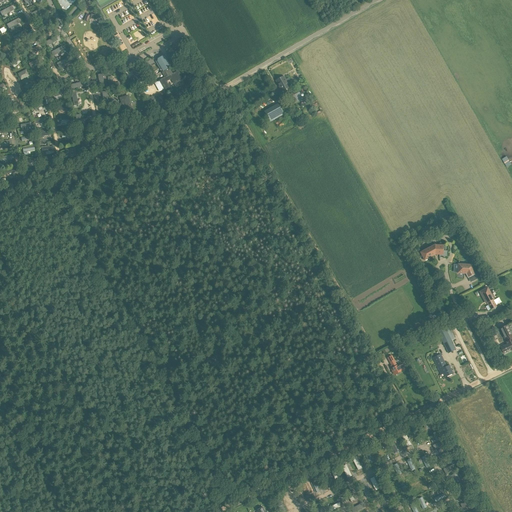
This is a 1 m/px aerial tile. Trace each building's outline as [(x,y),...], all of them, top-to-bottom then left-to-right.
[(112,14),(129,5),(127,1),(110,10),(112,14)] [(140,11),(142,16),(152,10),(150,5),(140,11)] [(11,6),(0,11),(0,12),(2,16),(7,13),(12,10),(10,7),(11,6)] [(42,8),(31,14),(33,18),(38,15),(43,12),(41,8),(42,8)] [(133,10),(121,15),(122,20),(128,17),(128,18),(123,20),(125,24),(137,19),(133,10)] [(149,28),(162,23),(158,15),(146,20),(149,28)] [(17,18),(6,24),(8,28),(14,26),(13,25),(19,22),(17,19),(17,18)] [(48,19),(37,25),(39,29),(44,26),(44,25),(49,23),(47,19),(48,19)] [(130,34),(142,27),(140,24),(128,30),(130,34)] [(136,33),(140,42),(148,38),(144,30),(136,33)] [(24,31),(13,37),(15,41),(20,38),(25,35),(24,31)] [(56,35),(45,41),(47,45),(52,43),(52,42),(57,39),(56,36),(56,35)] [(62,45),(51,51),(53,55),(58,52),(63,49),(61,45),(62,45)] [(38,46),(27,52),(29,56),(34,53),(39,50),(37,47),(38,46)] [(68,56),(57,63),(59,66),(64,64),(64,63),(70,60),(68,57),(68,56)] [(159,59),(158,61),(163,71),(165,70),(168,76),(159,80),(166,92),(171,90),(169,87),(183,79),(178,71),(172,74),(169,68),(170,67),(165,57),(162,57),(159,59)] [(40,58),(28,63),(30,67),(36,65),(41,62),(39,59),(40,58)] [(140,82),(136,73),(132,75),(133,76),(130,78),(134,85),(140,82)] [(48,74),(37,80),(39,84),(44,81),(49,78),(47,75),(48,74)] [(112,76),(107,77),(109,88),(120,87),(119,82),(113,83),(112,76)] [(283,77),(276,81),(282,92),(289,88),(287,84),(288,84),(285,80),(283,77)] [(260,88),(258,89),(261,96),(267,93),(264,88),(261,90),(260,88)] [(61,96),(67,94),(65,90),(66,90),(66,89),(54,94),(55,98),(61,96)] [(298,91),(286,97),(290,106),(303,99),(298,91)] [(152,97),(149,98),(151,105),(162,102),(159,95),(153,97),(153,96),(151,97),(152,97)] [(127,96),(119,98),(124,113),(132,111),(127,96)] [(45,100),(33,106),(35,111),(42,107),(43,108),(45,107),(45,106),(47,105),(45,100)] [(314,100),(301,109),(304,114),(317,106),(314,100)] [(278,104),(264,112),(270,122),(284,114),(278,104)] [(282,119),(275,123),(278,128),(285,124),(282,119)] [(78,156),(76,147),(65,150),(65,151),(66,154),(72,153),(73,156),(73,157),(74,157),(78,156)] [(434,245),(420,253),(424,261),(435,255),(440,255),(440,257),(443,257),(443,258),(447,258),(447,251),(443,251),(443,246),(434,245)] [(457,265),(457,273),(464,274),(464,273),(466,273),(468,277),(474,274),(470,265),(457,265)] [(488,289),(480,294),(487,306),(488,306),(491,312),(497,309),(494,302),(495,302),(488,289)] [(447,325),(436,330),(442,341),(440,342),(442,346),(444,345),(448,354),(456,350),(451,341),(454,339),(447,325)] [(511,337),(506,326),(500,329),(504,339),(505,338),(507,342),(506,342),(507,344),(500,348),(503,354),(511,349),(511,337)] [(392,346),(383,351),(384,354),(387,353),(387,354),(394,350),(392,346)] [(440,355),(433,358),(441,375),(444,373),(446,377),(453,374),(449,366),(446,367),(440,355)] [(392,356),(387,358),(393,368),(391,369),(394,375),(397,374),(397,375),(400,374),(399,373),(405,370),(401,363),(397,366),(392,356)] [(434,421),(424,424),(426,432),(433,429),(432,427),(435,426),(434,421)] [(405,434),(402,436),(403,438),(404,441),(406,444),(407,447),(411,445),(410,442),(408,439),(407,436),(405,434)] [(393,440),(389,442),(390,445),(391,448),(393,451),(394,453),(398,452),(396,449),(395,446),(394,443),(393,440)] [(441,447),(444,446),(446,444),(445,440),(442,442),(439,443),(436,444),(433,446),(435,450),(438,448),(441,447)] [(449,457),(451,455),(450,451),(447,453),(444,454),(441,455),(438,457),(440,461),(443,459),(446,458),(449,457)] [(369,452),(364,454),(366,457),(368,460),(369,464),(374,462),(372,458),(370,455),(369,452)] [(425,456),(422,458),(423,461),(425,464),(427,468),(430,466),(429,463),(427,459),(426,456),(425,456)] [(357,457),(353,459),(354,462),(355,464),(357,467),(358,470),(362,468),(361,465),(360,462),(358,460),(357,457)] [(411,459),(407,461),(408,464),(410,467),(411,470),(415,469),(414,465),(412,462),(411,459)] [(346,464),(342,466),(343,469),(345,472),(346,475),(347,478),(351,476),(352,476),(350,473),(349,470),(348,467),(346,464)] [(402,474),(400,470),(399,467),(397,464),(393,466),(395,469),(396,472),(398,475),(402,474)] [(446,468),(443,469),(445,473),(448,472),(451,471),(454,469),(457,468),(455,464),(452,465),(449,467),(446,468)] [(335,467),(331,469),(332,472),(333,475),(335,477),(336,480),(340,479),(339,476),(337,473),(336,470),(335,467)] [(324,473),(321,474),(326,485),(330,483),(324,473)] [(454,474),(451,476),(452,478),(453,481),(455,483),(458,482),(461,480),(460,478),(458,475),(457,473),(454,474)] [(378,486),(377,483),(375,480),(374,478),(374,477),(370,479),(372,482),(373,485),(374,488),(376,491),(380,488),(378,486)] [(313,479),(309,481),(311,485),(313,488),(315,491),(319,488),(317,486),(318,485),(317,483),(316,484),(313,479)] [(431,484),(428,486),(429,489),(433,488),(436,486),(440,484),(438,481),(437,481),(434,482),(431,484)] [(360,482),(356,484),(362,495),(365,493),(360,482)] [(303,484),(300,486),(306,495),(309,494),(305,488),(306,487),(305,484),(304,485),(303,484)] [(406,486),(402,488),(403,491),(405,494),(407,498),(410,496),(409,493),(407,489),(406,486)] [(457,493),(456,494),(458,498),(460,496),(463,495),(466,494),(469,492),(467,488),(464,490),(461,491),(459,492),(457,493)] [(387,495),(390,493),(388,489),(385,491),(382,493),(379,494),(380,498),(384,496),(387,495)] [(350,490),(346,491),(348,494),(349,497),(350,500),(352,503),(356,501),(354,498),(353,495),(351,492),(350,490)] [(443,499),(446,497),(444,493),(444,494),(441,495),(437,497),(434,498),(436,502),(439,500),(443,499)] [(422,497),(418,499),(420,502),(421,505),(423,509),(427,507),(425,504),(423,500),(422,497)] [(463,503),(460,504),(462,508),(465,507),(468,506),(471,504),(474,503),(472,499),(469,500),(466,502),(463,503)] [(280,501),(276,502),(281,511),(283,511),(285,511),(280,501)] [(332,506),(328,508),(330,511),(333,510),(336,509),(339,508),(341,506),(340,503),(337,504),(334,505),(332,506)] [(354,507),(351,509),(352,511),(354,511),(356,511),(359,510),(362,509),(364,507),(362,503),(360,505),(357,506),(354,507)]
